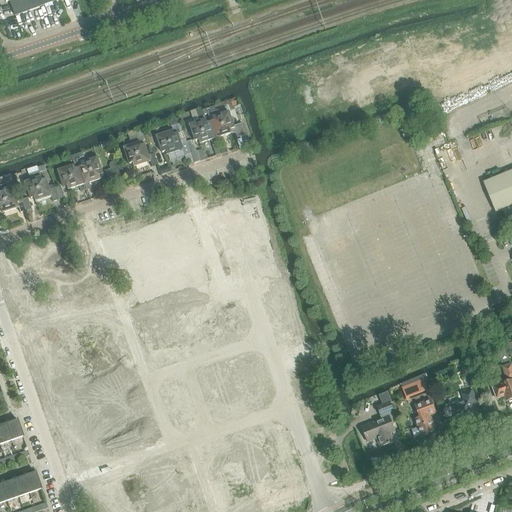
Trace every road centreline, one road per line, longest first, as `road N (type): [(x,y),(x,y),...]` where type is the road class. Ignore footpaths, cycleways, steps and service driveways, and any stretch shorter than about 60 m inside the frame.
road 1 (residential): [(0,238),(245,151)]
road 2 (residential): [(329,511),(250,295)]
road 3 (residential): [(72,511),(0,307)]
road 4 (tertiary): [(511,438),(339,511)]
road 5 (residential): [(172,0),(0,58)]
road 6 (tertiary): [(366,511),(511,452)]
